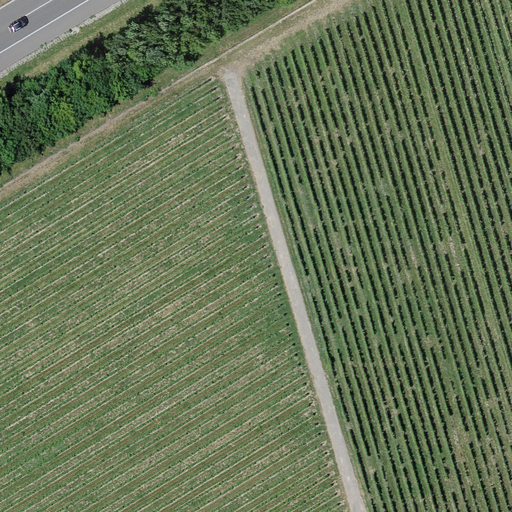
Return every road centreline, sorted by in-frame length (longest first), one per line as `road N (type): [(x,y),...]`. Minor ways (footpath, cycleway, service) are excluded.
road 1 (track): [(227,63),(359,511)]
road 2 (track): [(0,198),(333,0)]
